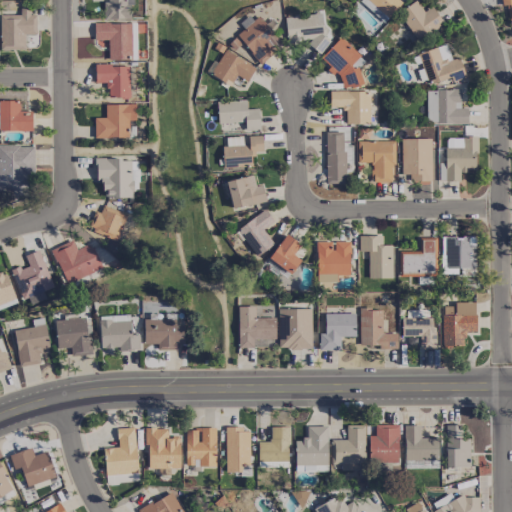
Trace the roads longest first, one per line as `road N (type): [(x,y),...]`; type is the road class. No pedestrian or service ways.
road 1 (residential): [(511,377),(127,387),(0,412)]
road 2 (residential): [(504,511),(500,55)]
road 3 (residential): [(498,208),(370,212),(304,202),(293,92)]
road 4 (residential): [(0,231),(70,195),(61,0)]
road 5 (residential): [(105,511),(87,481),(63,398)]
